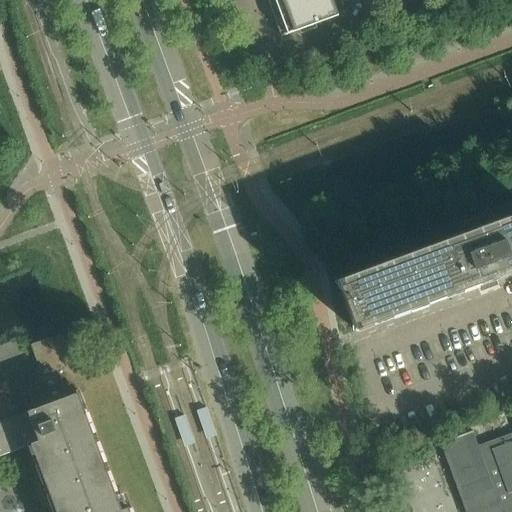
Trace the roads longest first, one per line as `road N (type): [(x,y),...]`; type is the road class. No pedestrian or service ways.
road 1 (tertiary): [(317,511),(141,0)]
road 2 (tertiary): [(92,0),(265,511)]
road 3 (residential): [(245,0),(266,60),(352,29),(364,10),(391,0)]
